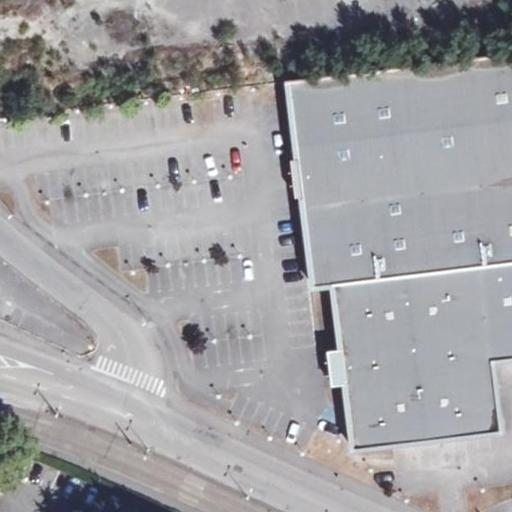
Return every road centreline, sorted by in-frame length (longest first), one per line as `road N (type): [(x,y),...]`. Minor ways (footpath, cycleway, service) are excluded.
road 1 (tertiary): [(125,410),(347,511)]
road 2 (residential): [(125,410),(136,377),(117,327),(0,231)]
road 3 (tertiary): [(125,410),(64,373),(0,348)]
